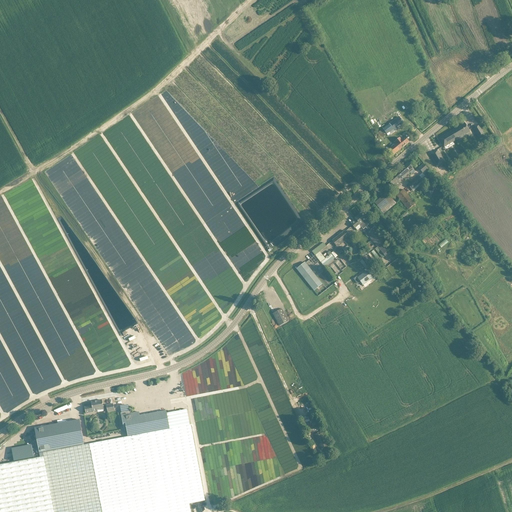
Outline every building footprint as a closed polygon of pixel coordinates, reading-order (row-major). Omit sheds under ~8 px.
[(377,133),(381,138),(386,134),(387,136),(404,123),(399,117),(377,133)] [(465,123),(452,131),(457,139),(470,132),(467,128),(465,123)] [(479,126),(474,129),(479,138),(484,135),(479,126)] [(438,139),(441,143),(443,147),(457,139),(452,131),(438,139)] [(395,143),(389,149),(394,155),(409,142),(405,137),(402,140),(400,137),(394,142),(395,143)] [(437,151),(430,155),(437,166),(444,161),(437,151)] [(387,180),(390,184),(395,189),(401,184),(399,182),(414,169),(408,163),(387,180)] [(423,164),(418,168),(422,173),(428,169),(423,164)] [(419,175),(408,185),(413,191),(424,182),(419,175)] [(404,190),(397,195),(408,210),(415,204),(404,190)] [(375,203),(378,207),(383,214),(395,204),(386,192),(385,192),(380,196),(381,198),(375,203)] [(356,220),(351,224),(355,228),(360,224),(362,227),(361,227),(363,229),(366,227),(369,231),(366,233),(377,246),(384,240),(375,228),(374,227),(375,227),(371,222),(368,218),(366,219),(361,214),(355,219),(356,220)] [(194,231),(197,238),(202,236),(203,237),(208,235),(201,222),(196,225),(195,222),(191,224),(192,228),(190,229),(192,232),(194,231)] [(332,241),(335,245),(337,247),(350,237),(345,231),(332,241)] [(379,245),(377,247),(385,256),(391,251),(387,245),(383,241),(379,244),(379,245)] [(373,250),(371,253),(376,258),(379,255),(373,250)] [(368,265),(374,262),(370,253),(364,256),(368,265)] [(343,272),(340,267),(344,264),(340,259),(329,268),(337,277),(343,272)] [(322,284),(305,262),(296,269),(314,291),(322,284)] [(367,271),(357,278),(360,282),(363,285),(373,278),(367,271)] [(282,309),(273,314),(279,326),(288,321),(282,309)] [(270,367),(260,369),(262,378),(268,377),(268,374),(271,373),(270,367)] [(92,406),(84,407),(86,414),(93,412),(104,409),(102,400),(91,403),(92,406)] [(113,404),(106,406),(107,412),(114,411),(113,404)] [(121,412),(124,432),(127,432),(127,437),(169,429),(167,413),(166,411),(140,416),(139,412),(131,414),(131,413),(129,411),(128,406),(120,407),(121,412)] [(187,409),(167,413),(169,429),(190,425),(187,409)] [(39,453),(43,453),(84,445),(80,420),(34,428),(39,453)] [(43,457),(49,486),(53,511),(190,511),(189,503),(205,501),(200,476),(190,425),(169,429),(127,437),(84,445),(43,453),(43,457)] [(321,432),(318,433),(314,435),(321,449),(323,448),(325,453),(329,451),(327,446),(328,446),(321,432)] [(31,446),(12,449),(14,461),(33,457),(31,446)] [(53,511),(49,486),(43,457),(0,465),(0,511),(53,511)] [(301,461),(303,468),(312,464),(309,458),(306,459),(301,461)]
